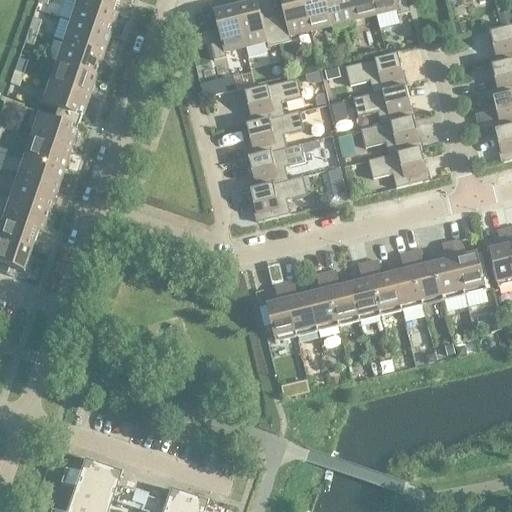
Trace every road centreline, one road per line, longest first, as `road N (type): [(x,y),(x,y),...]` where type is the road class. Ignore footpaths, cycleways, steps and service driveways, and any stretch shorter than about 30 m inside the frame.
road 1 (residential): [(0,485),(96,203)]
road 2 (residential): [(225,246),(470,198)]
road 3 (residential): [(96,203),(167,0)]
road 4 (unclassified): [(470,198),(434,46)]
road 5 (residential): [(96,203),(225,246)]
road 6 (residential): [(192,117),(225,246)]
